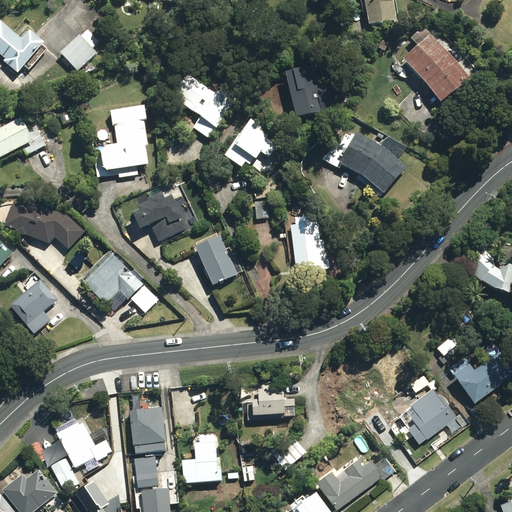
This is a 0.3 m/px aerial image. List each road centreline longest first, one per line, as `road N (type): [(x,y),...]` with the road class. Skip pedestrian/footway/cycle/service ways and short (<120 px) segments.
road 1 (secondary): [(0,425),(78,366),(276,342),(364,309),(511,161)]
road 2 (residential): [(398,511),(511,426)]
